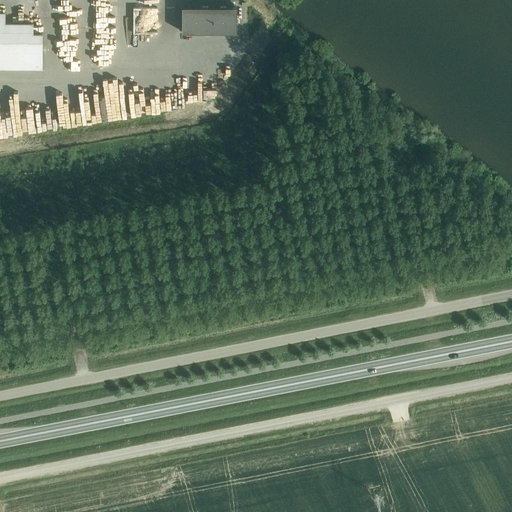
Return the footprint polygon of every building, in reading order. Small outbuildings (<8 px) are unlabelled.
[(68,1),(59,1),(59,0),(51,0),(52,13),(68,13),(68,1)] [(78,3),(79,14),(97,13),(97,2),(78,3)] [(253,8),(198,8),(198,34),(252,34),(253,8)] [(0,68),(43,69),(43,33),(34,33),(34,22),(6,22),(6,11),(0,11),(0,68)] [(136,11),(137,21),(145,21),(145,11),(136,11)] [(66,42),(62,58),(68,60),(73,44),(66,42)] [(139,58),(147,57),(146,49),(138,50),(139,58)]
